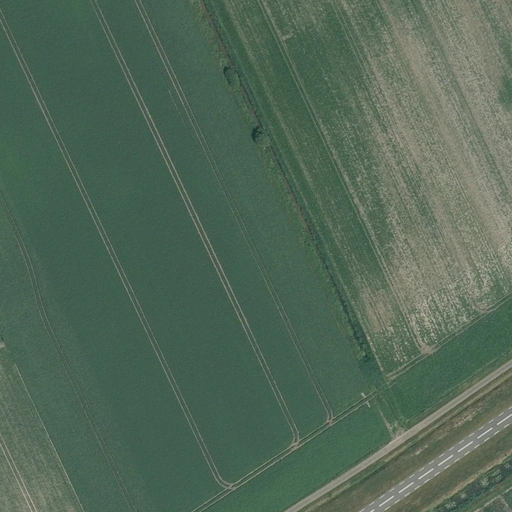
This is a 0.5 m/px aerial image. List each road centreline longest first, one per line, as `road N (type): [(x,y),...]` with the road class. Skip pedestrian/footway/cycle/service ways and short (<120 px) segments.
road 1 (unclassified): [(290,511),(511,362)]
road 2 (primary): [(372,511),(511,415)]
